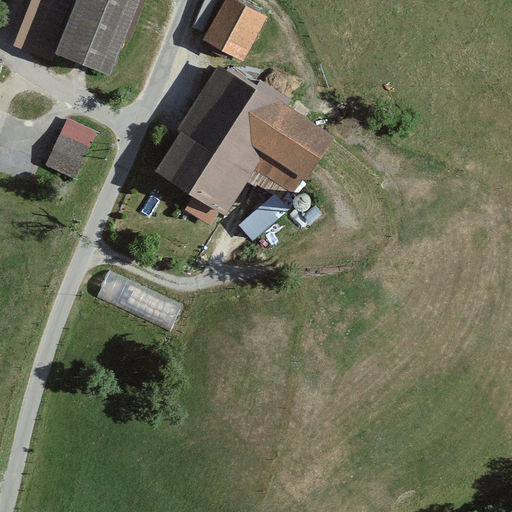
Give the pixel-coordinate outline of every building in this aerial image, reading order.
[(125,0),(26,0),(12,36),(98,70),(125,0)] [(263,11),(240,0),(216,0),(200,36),(242,56),(263,11)] [(213,59),(147,164),(224,212),(253,165),(289,188),(326,130),(213,59)] [(93,128),(67,115),(46,157),(72,170),(93,128)] [(241,221),(256,237),(288,208),(273,191),(241,221)] [(178,300),(107,267),(94,296),(165,328),(178,300)]
